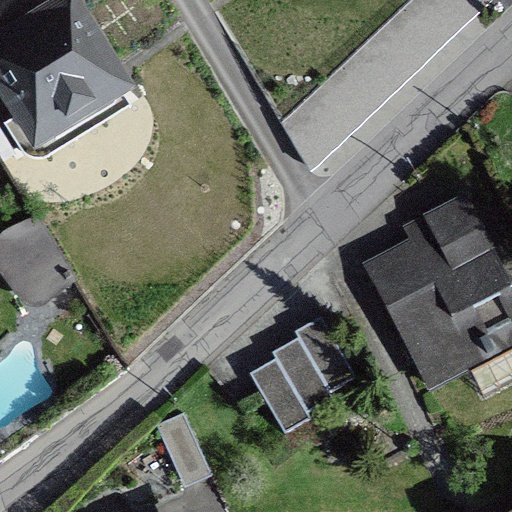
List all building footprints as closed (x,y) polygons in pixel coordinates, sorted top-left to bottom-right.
[(75,8),(0,49),(0,75),(33,135),(119,87),(75,8)] [(511,307),(465,214),(375,259),(443,396),(511,362),(511,307)] [(29,225),(2,247),(45,297),(72,274),(29,225)] [(332,342),(252,381),(276,430),(356,390),(332,342)] [(187,413),(158,427),(181,476),(210,463),(187,413)]
